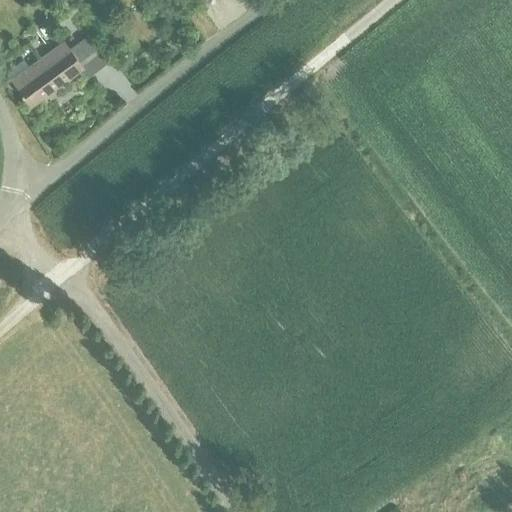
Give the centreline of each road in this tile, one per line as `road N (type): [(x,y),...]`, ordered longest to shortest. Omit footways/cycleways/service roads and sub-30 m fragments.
road 1 (unclassified): [(72,270),(399,0)]
road 2 (unclassified): [(35,186),(276,0)]
road 3 (unclassified): [(72,270),(247,511)]
road 4 (unclassified): [(35,186),(15,215),(47,271),(72,270)]
